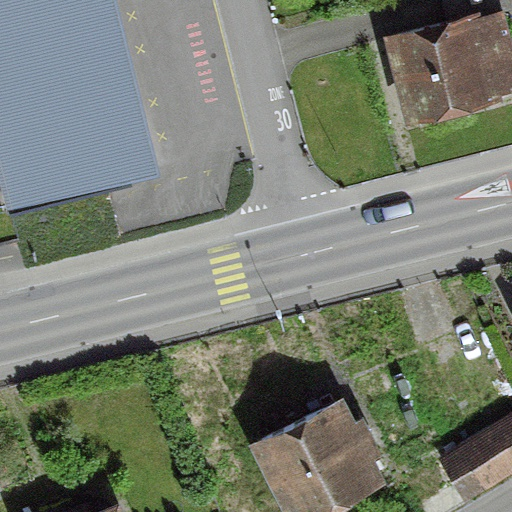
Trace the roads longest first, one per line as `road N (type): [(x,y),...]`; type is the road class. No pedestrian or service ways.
road 1 (secondary): [(0,328),(310,250)]
road 2 (residential): [(245,0),(310,250)]
road 3 (secondary): [(310,250),(511,201)]
